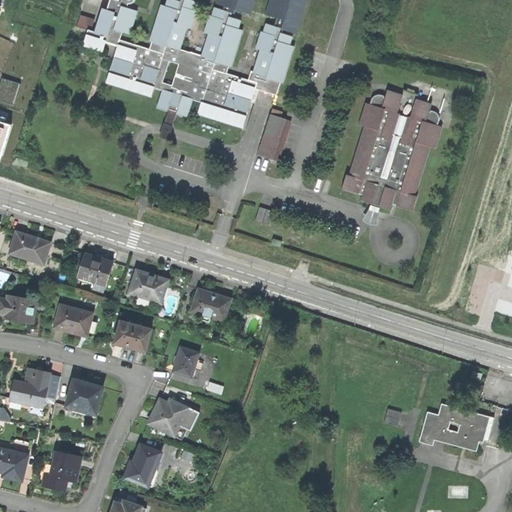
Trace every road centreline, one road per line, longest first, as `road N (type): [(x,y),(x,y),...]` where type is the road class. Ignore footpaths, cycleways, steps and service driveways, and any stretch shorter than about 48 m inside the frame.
road 1 (tertiary): [(0,196),(511,358)]
road 2 (residential): [(0,341),(128,371),(135,392),(88,511)]
